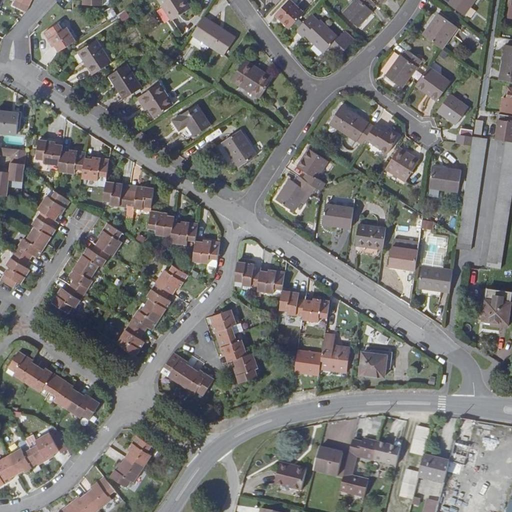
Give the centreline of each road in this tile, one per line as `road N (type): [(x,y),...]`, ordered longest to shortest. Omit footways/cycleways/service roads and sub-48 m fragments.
road 1 (residential): [(476,407),(471,377),(447,347),(240,217)]
road 2 (residential): [(240,217),(18,71)]
road 3 (secondary): [(218,444),(266,420),(321,407),(476,407)]
road 4 (unclassified): [(240,217),(220,292),(173,341),(142,392)]
road 5 (unclassified): [(129,411),(66,483),(15,511)]
road 6 (unclassified): [(240,217),(315,93)]
road 7 (residential): [(136,403),(15,328)]
road 8 (residential): [(15,328),(84,222)]
road 9 (residential): [(315,93),(237,0)]
